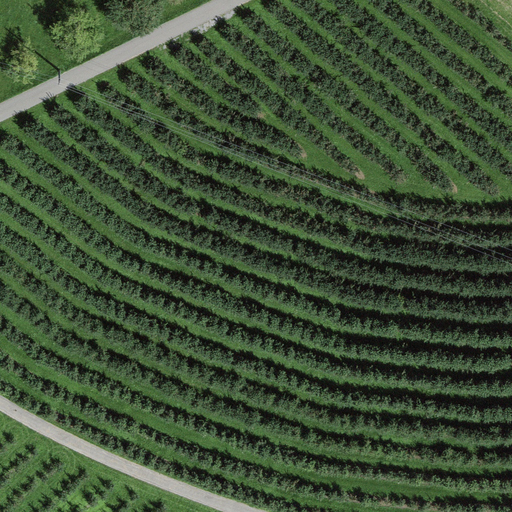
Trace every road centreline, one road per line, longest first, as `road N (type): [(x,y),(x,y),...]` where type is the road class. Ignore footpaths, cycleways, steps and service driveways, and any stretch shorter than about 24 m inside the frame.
road 1 (track): [(0,402),(240,511)]
road 2 (unclassified): [(0,114),(234,0)]
